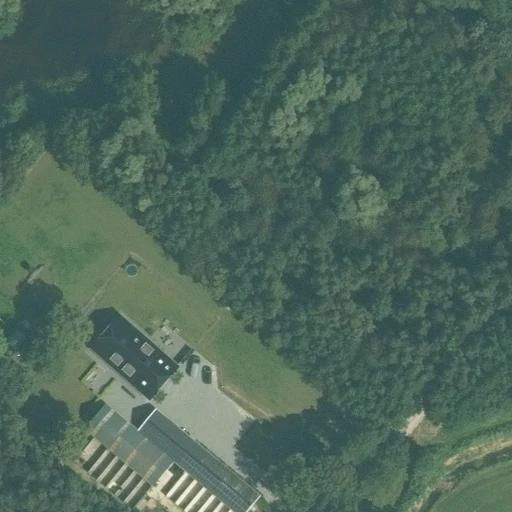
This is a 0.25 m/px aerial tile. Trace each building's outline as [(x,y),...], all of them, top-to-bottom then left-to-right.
[(122,321),(96,351),(151,400),(177,369),(122,321)] [(172,462),(141,434),(106,406),(87,428),(154,484),(172,462)] [(159,413),(141,434),(172,462),(228,511),(248,511),(258,500),(159,413)] [(152,502),(165,511),(188,511),(202,495),(173,474),(152,502)] [(222,511),(205,502),(199,511),(222,511)]
